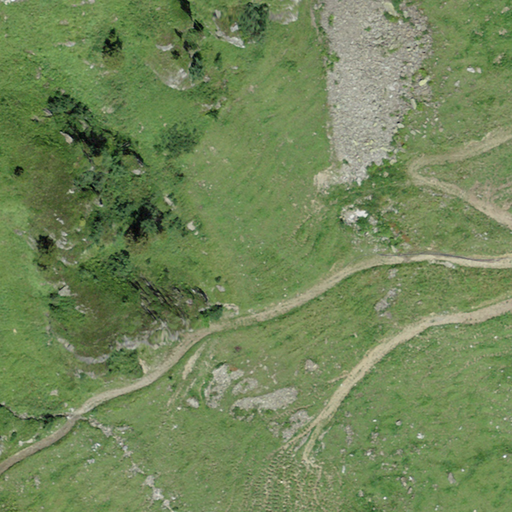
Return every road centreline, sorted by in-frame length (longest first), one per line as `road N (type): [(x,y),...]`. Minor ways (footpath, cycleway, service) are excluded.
road 1 (track): [(0,470),(62,432),(98,397),(139,380),(186,338),(236,325),(368,259),(511,261)]
road 2 (track): [(308,453),(360,374),(395,339),(511,303)]
road 3 (track): [(511,130),(410,173),(511,221)]
